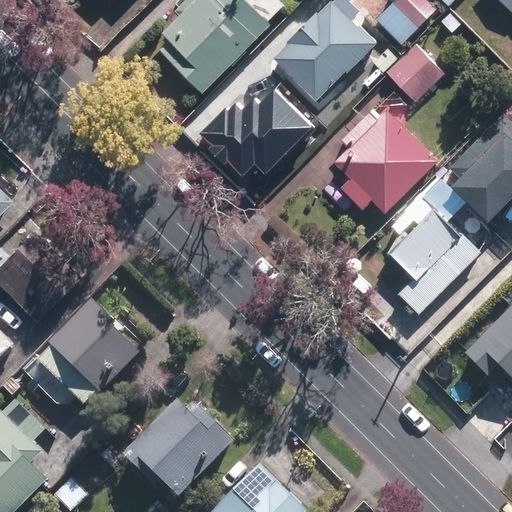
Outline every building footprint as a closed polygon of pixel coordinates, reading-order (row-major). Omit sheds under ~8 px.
[(203,91),(272,23),(248,0),(194,0),(163,31),(171,39),(161,49),(203,91)] [(289,42),(274,57),(317,100),(346,70),(347,72),(378,42),(358,22),(356,24),(349,18),(359,9),(350,0),(334,0),(333,1),(331,0),(330,0),(318,12),(317,11),(288,41),(289,42)] [(427,0),(396,0),(377,20),(401,44),(437,9),(427,0)] [(511,0),(501,0),(511,10),(511,0)] [(415,43),(387,71),(417,100),(445,73),(415,43)] [(349,147),(335,160),(351,176),(341,186),(362,207),(372,197),(386,211),(438,160),(387,109),(378,118),(370,110),(341,139),(349,147)] [(0,216),(15,201),(0,186),(0,216)] [(419,313),(481,250),(436,205),(409,232),(403,227),(388,251),(414,277),(399,293),(419,313)] [(0,283),(39,322),(84,276),(37,230),(0,267),(0,283)] [(93,302),(49,345),(52,348),(39,361),(36,358),(22,373),(33,384),(47,370),(85,407),(98,394),(101,396),(140,356),(118,333),(121,330),(93,302)] [(511,308),(466,356),(489,378),(499,367),(511,379),(511,308)] [(0,359),(15,345),(0,330),(0,359)] [(0,511),(17,511),(48,480),(31,464),(43,451),(34,442),(47,429),(16,400),(3,413),(0,410),(0,511)] [(179,401),(125,456),(157,488),(161,483),(178,500),(235,442),(195,402),(188,409),(179,401)] [(305,511),(260,467),(216,511),(305,511)] [(75,511),(92,496),(73,477),(54,496),(70,511),(75,511)]
